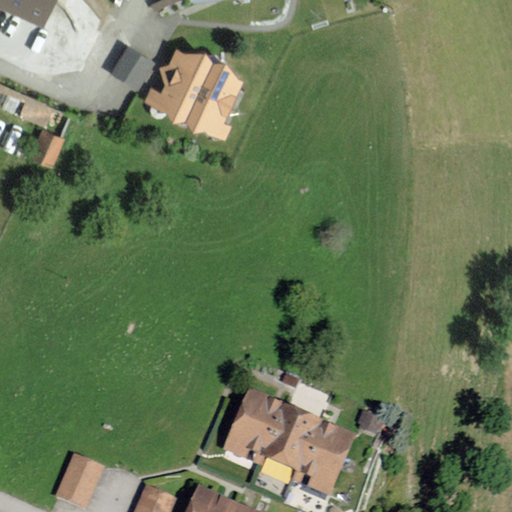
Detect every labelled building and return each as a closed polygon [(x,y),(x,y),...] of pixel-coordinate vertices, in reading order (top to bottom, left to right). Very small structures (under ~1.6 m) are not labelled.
[(0,0),(43,20),(51,0),(0,0)] [(153,63),(128,47),(112,73),(137,88),(153,63)] [(184,50),(178,48),(171,63),(159,66),(164,80),(160,89),(152,86),(145,102),(225,138),(232,123),(225,120),(244,77),(238,75),(230,56),(215,58),(209,47),(184,50)] [(49,106),(0,85),(0,106),(41,125),(49,106)] [(52,166),(65,139),(45,129),(31,156),(52,166)] [(252,389),(228,449),(267,465),(270,458),(303,471),(300,478),(338,493),(362,432),(252,389)] [(57,501),(86,511),(87,511),(104,469),(74,457),(57,501)] [(268,511),(201,485),(190,511),(268,511)] [(137,511),(172,511),(177,499),(147,487),(137,511)]
